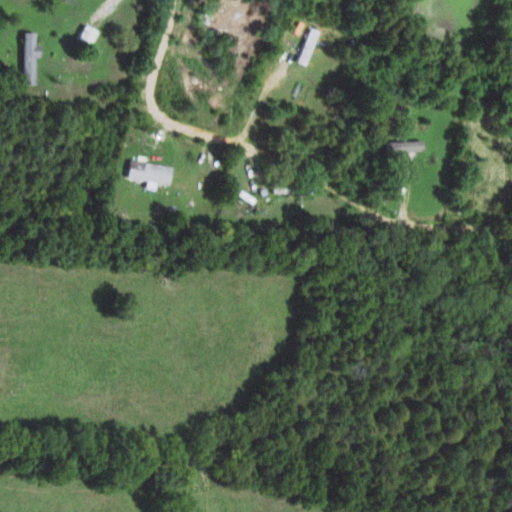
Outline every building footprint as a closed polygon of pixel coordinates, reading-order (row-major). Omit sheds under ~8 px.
[(90,30),(77,23),(69,37),(82,44),(90,30)] [(15,82),(28,82),(29,55),(32,55),(33,42),(29,42),(29,31),(16,31),(15,82)] [(420,149),(419,139),(383,140),(384,151),(420,149)] [(164,184),(166,164),(124,159),(123,177),(141,179),(140,187),(150,188),(150,182),(164,184)] [(312,183),(270,182),(269,192),(312,193),(312,183)]
